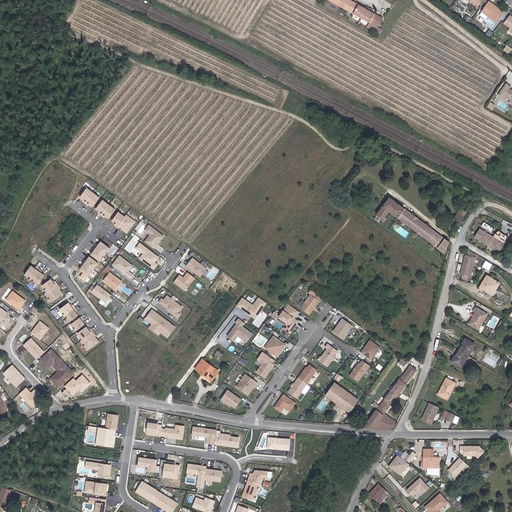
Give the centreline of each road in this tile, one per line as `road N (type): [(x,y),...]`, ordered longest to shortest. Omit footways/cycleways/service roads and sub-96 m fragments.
road 1 (unclassified): [(456,249),(431,362),(399,433)]
road 2 (unclassified): [(245,420),(399,433)]
road 3 (unclassified): [(0,443),(49,410),(113,398)]
